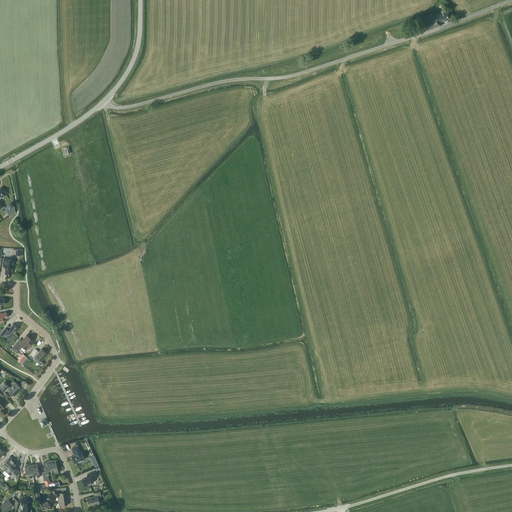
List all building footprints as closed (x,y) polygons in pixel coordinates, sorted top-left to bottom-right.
[(419,20),(423,32),(440,25),(439,22),(449,19),(446,10),(442,12),(442,14),(438,15),(437,13),(419,20)] [(12,268),(13,265),(13,259),(13,258),(12,257),(11,256),(10,257),(9,257),(9,259),(3,258),(2,266),(5,266),(5,274),(12,274),(12,271),(13,271),(14,271),(14,269),(13,268),(12,268)] [(0,333),(8,340),(18,328),(12,324),(7,330),(4,328),(0,333)] [(33,341),(26,335),(18,345),(16,343),(11,348),(16,353),(22,346),(26,349),(33,341)] [(35,349),(30,354),(34,358),(33,359),(39,364),(41,361),(47,354),(41,349),(39,352),(35,349)] [(27,357),(23,363),(26,366),(31,359),(27,357)] [(21,388),(15,382),(10,388),(4,382),(0,386),(0,387),(3,391),(7,388),(14,395),(17,393),(16,392),(21,388)] [(74,455),(71,456),(74,463),(78,462),(79,462),(80,462),(81,461),(81,460),(85,459),(81,451),(81,452),(78,445),(71,448),(74,455)] [(5,464),(8,467),(14,461),(10,456),(4,462),(0,466),(2,467),(5,464)] [(55,460),(49,461),(51,470),(54,469),(55,473),(58,473),(57,468),(55,460)] [(14,461),(8,467),(5,470),(12,478),(19,471),(16,468),(18,465),(14,461)] [(32,474),(33,474),(36,473),(37,478),(39,477),(38,472),(36,464),(31,465),(32,474)] [(88,477),(81,480),(84,486),(93,482),(92,478),(95,477),(93,472),(87,474),(88,477)] [(56,493),(58,505),(68,504),(65,487),(54,489),(55,493),(56,493)] [(87,498),(88,506),(99,503),(98,498),(101,497),(100,491),(93,493),(94,496),(87,498)] [(5,511),(12,506),(16,508),(18,502),(14,497),(10,501),(8,500),(3,504),(3,503),(0,505),(0,506),(4,511),(5,511)] [(47,500),(41,501),(42,510),(50,509),(49,504),(52,503),(51,497),(46,498),(47,500)] [(33,511),(31,501),(27,501),(27,498),(20,499),(22,511),(26,511),(33,511)]
